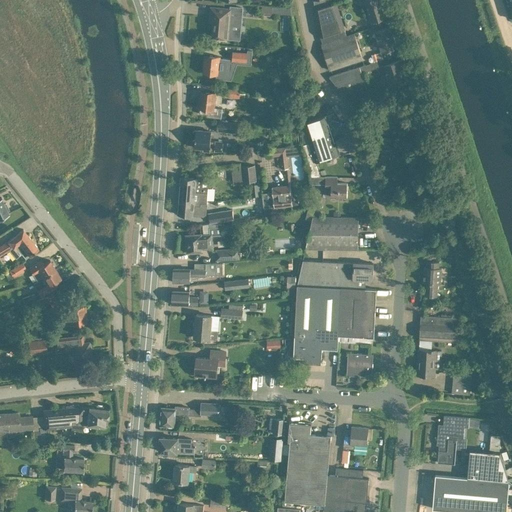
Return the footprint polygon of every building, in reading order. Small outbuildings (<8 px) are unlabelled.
[(314,0),(316,9),(328,5),(333,3),(332,0),(314,0)] [(364,0),(372,21),(371,22),(372,26),(381,23),(380,19),(387,16),(381,0),(364,0)] [(316,9),(315,9),(320,37),(321,37),(323,43),(347,35),(345,29),(336,2),(333,3),(328,5),(316,9)] [(211,7),(210,14),(214,14),(212,36),(229,38),(231,8),(211,7)] [(273,7),(272,13),(292,15),(291,11),(291,8),(273,7)] [(390,26),(375,31),(384,58),(395,55),(393,48),(397,47),(390,26)] [(323,43),(321,43),(330,70),(363,59),(354,33),(347,35),(323,43)] [(233,50),(232,59),(247,60),(248,51),(233,50)] [(205,54),(203,72),(218,74),(220,56),(205,54)] [(384,58),(369,63),(371,69),(382,65),(387,81),(386,82),(387,85),(389,85),(389,87),(390,87),(392,88),(395,86),(395,85),(408,81),(401,59),(391,62),(386,64),(384,58)] [(329,76),(349,101),(369,95),(360,66),(329,76)] [(227,89),(226,99),(258,103),(260,93),(227,89)] [(207,116),(221,118),(222,108),(214,107),(216,92),(201,90),(199,108),(200,108),(200,113),(207,114),(207,116)] [(424,115),(403,121),(406,130),(415,128),(416,130),(404,133),(406,139),(428,132),(426,123),(427,123),(424,115)] [(325,116),(302,123),(315,162),(338,154),(325,116)] [(218,120),(218,121),(217,131),(237,133),(238,122),(218,120)] [(222,151),(223,141),(210,140),(211,131),(196,129),(194,146),(203,147),(203,149),(222,151)] [(390,137),(377,140),(380,154),(393,151),(390,137)] [(422,140),(409,144),(416,167),(417,167),(419,172),(431,168),(430,163),(422,140)] [(280,155),(280,158),(287,157),(286,147),(271,148),(272,156),(280,155)] [(255,165),(242,166),(244,182),(256,180),(255,165)] [(337,177),(327,176),(311,176),(311,184),(325,184),(325,189),(331,189),(331,196),(347,197),(347,183),(337,182),(337,177)] [(180,189),(179,201),(186,202),(186,204),(194,205),(200,205),(200,203),(207,203),(207,201),(208,192),(208,189),(208,187),(203,187),(203,178),(196,178),(182,177),(181,177),(180,189)] [(268,192),(262,193),(263,203),(264,208),(292,204),(291,194),(290,184),(272,186),(273,192),(268,192)] [(0,216),(9,213),(8,210),(9,209),(6,202),(4,203),(1,197),(0,197),(0,216)] [(179,201),(178,214),(188,215),(193,215),(199,216),(199,215),(206,216),(206,208),(207,203),(200,203),(200,205),(194,205),(186,204),(186,202),(179,201)] [(312,219),(306,248),(348,249),(358,249),(358,217),(348,217),(340,216),(333,216),(319,216),(321,208),(315,206),(313,216),(312,219)] [(208,212),(209,222),(234,219),(233,209),(208,212)] [(235,219),(236,225),(261,221),(260,215),(235,219)] [(23,229),(7,241),(0,245),(0,254),(9,249),(16,258),(22,253),(26,258),(38,248),(23,229)] [(201,234),(186,235),(187,252),(202,251),(202,249),(213,248),(212,233),(201,234)] [(238,248),(216,250),(216,259),(239,258),(238,248)] [(366,260),(379,261),(380,248),(367,248),(366,260)] [(28,267),(37,280),(42,276),(42,277),(55,268),(50,259),(43,263),(41,259),(28,267)] [(303,260),(298,284),(341,286),(365,287),(366,278),(373,279),(374,263),(364,262),(303,260)] [(426,282),(425,295),(437,296),(438,283),(441,283),(441,267),(439,267),(439,261),(427,260),(426,266),(424,266),(423,282),(426,282)] [(22,262),(10,271),(13,277),(26,268),(22,262)] [(190,269),(183,268),(173,268),(173,281),(190,282),(190,276),(206,276),(206,275),(216,275),(216,263),(206,263),(206,269),(190,269)] [(61,277),(55,268),(42,277),(42,276),(37,280),(33,282),(37,290),(41,296),(57,286),(55,281),(61,277)] [(295,276),(287,276),(287,287),(295,288),(295,276)] [(248,278),(225,280),(225,289),(249,287),(248,278)] [(295,326),(294,356),(305,357),(304,362),(321,363),(322,348),(338,348),(338,341),(339,334),(341,286),(298,284),(295,326)] [(339,334),(338,341),(372,343),(373,336),(374,336),(376,288),(365,288),(365,287),(341,286),(339,334)] [(172,290),(172,303),(189,304),(198,304),(198,297),(189,296),(190,291),(172,290)] [(53,291),(44,297),(48,302),(49,301),(53,308),(61,303),(53,291)] [(34,294),(22,298),(24,304),(36,300),(34,294)] [(222,308),(221,316),(235,317),(242,318),(242,313),(243,308),(243,305),(238,305),(229,304),(229,307),(223,307),(223,309),(222,308)] [(84,305),(63,308),(65,325),(86,323),(84,305)] [(13,309),(3,311),(5,319),(15,317),(13,309)] [(196,314),(194,337),(209,338),(217,339),(218,330),(210,330),(211,315),(196,314)] [(457,341),(458,326),(463,326),(463,317),(456,317),(445,316),(446,314),(441,314),(441,316),(423,315),(423,323),(420,323),(419,339),(429,339),(457,341)] [(39,326),(40,335),(51,334),(50,325),(39,326)] [(82,335),(55,338),(56,349),(64,348),(64,352),(72,351),(73,362),(88,360),(87,354),(90,353),(89,342),(83,342),(82,335)] [(29,341),(30,353),(46,351),(45,340),(29,341)] [(419,349),(417,374),(434,375),(435,368),(441,368),(442,350),(436,350),(432,350),(419,349)] [(196,357),(195,374),(217,376),(218,364),(225,365),(226,351),(211,350),(210,358),(196,357)] [(348,352),(347,374),(358,375),(358,376),(360,376),(360,375),(366,375),(366,373),(372,373),(373,353),(348,352)] [(471,374),(463,373),(453,373),(452,392),(470,394),(471,374)] [(202,402),(201,413),(219,414),(220,403),(202,402)] [(40,430),(41,443),(47,442),(46,430),(71,428),(71,430),(81,431),(82,425),(104,426),(105,424),(107,424),(109,408),(89,406),(44,410),(44,415),(38,415),(40,430)] [(175,408),(162,406),(161,418),(159,419),(159,422),(160,423),(160,424),(175,426),(176,413),(195,414),(195,408),(189,408),(189,407),(176,406),(175,408)] [(5,413),(7,436),(14,436),(14,430),(33,428),(34,443),(41,443),(40,430),(38,415),(19,417),(19,412),(5,413)] [(454,425),(439,423),(437,444),(439,444),(438,462),(455,463),(457,437),(466,438),(467,427),(468,428),(469,417),(455,416),(454,425)] [(270,427),(274,428),(273,433),(283,434),(285,419),(271,417),(270,427)] [(288,470),(285,500),(324,503),(327,474),(331,435),(330,435),(327,434),(310,433),(311,422),(290,420),(289,436),(291,436),(289,456),(288,470)] [(355,444),(357,444),(367,445),(369,427),(352,426),(351,432),(345,432),(343,447),(354,448),(355,444)] [(232,432),(215,432),(214,439),(232,440),(232,432)] [(273,435),(272,443),(275,444),(273,458),(282,459),(285,437),(273,435)] [(159,438),(159,441),(160,442),(160,451),(191,452),(194,453),(195,446),(191,446),(192,438),(178,437),(160,436),(160,438),(159,438)] [(63,444),(63,450),(64,450),(64,456),(63,469),(83,471),(84,457),(69,456),(69,450),(74,451),(74,445),(63,444)] [(475,469),(474,477),(509,480),(500,451),(470,449),(468,469),(475,469)] [(203,459),(202,466),(215,467),(216,460),(203,459)] [(189,465),(185,464),(175,464),(174,481),(188,482),(189,470),(196,471),(196,466),(189,465)] [(331,474),(328,510),(349,511),(365,511),(369,477),(363,477),(364,469),(336,467),(335,474),(331,474)] [(474,511),(506,511),(509,480),(436,473),(433,508),(475,511),(474,511)] [(46,485),(45,498),(55,499),(56,486),(46,485)] [(61,486),(60,500),(74,501),(73,511),(91,511),(92,500),(80,499),(81,488),(70,487),(61,486)] [(249,501),(248,509),(258,510),(259,502),(249,501)] [(180,503),(179,511),(196,511),(197,511),(203,511),(204,505),(190,504),(180,503)]
